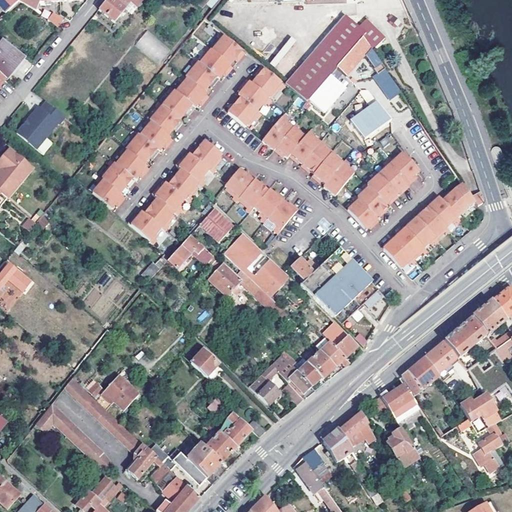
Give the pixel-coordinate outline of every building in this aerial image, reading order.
[(0,0),(0,8),(5,14),(20,0),(0,0)] [(61,2),(60,0),(21,0),(38,8),(41,3),(61,2)] [(130,2),(136,7),(141,0),(106,0),(98,10),(114,23),(124,9),(130,2)] [(213,10),(220,0),(200,0),(198,4),(203,8),(206,4),(213,10)] [(131,14),(136,7),(130,2),(124,9),(131,14)] [(63,21),(54,12),(48,19),(57,28),(63,21)] [(346,30),(292,92),(306,104),(309,101),(332,75),(337,69),(362,39),(346,30)] [(222,42),(212,53),(229,67),(234,60),(235,59),(236,58),(238,60),(244,53),(221,35),(218,39),(222,42)] [(362,39),(337,69),(346,77),(369,49),(362,39)] [(0,77),(4,81),(23,58),(6,43),(0,49),(0,77)] [(209,57),(201,67),(218,80),(222,75),(223,74),(224,73),(226,75),(231,69),(229,67),(212,53),(209,50),(205,54),(209,57)] [(397,91),(374,57),(367,61),(375,73),(371,75),(387,98),(397,91)] [(186,80),(203,94),(208,87),(209,85),(210,84),(213,86),(218,80),(201,67),(195,62),(192,65),(196,69),(186,80)] [(256,78),(251,85),(266,97),(275,87),(279,90),(283,85),(261,67),(256,74),(258,76),(257,77),(256,78)] [(332,75),(309,101),(324,114),(346,88),(332,75)] [(186,86),(178,96),(194,109),(198,104),(199,103),(200,102),(202,104),(207,98),(203,94),(186,80),(185,79),(182,83),(186,86)] [(242,91),(237,97),(255,111),(263,101),(267,104),(270,100),(266,97),(251,85),(246,81),(241,87),(244,89),(243,90),(242,91)] [(172,98),(163,108),(180,122),(184,116),(186,114),(187,113),(189,115),(194,109),(178,96),(171,91),(168,94),(172,98)] [(373,108),(351,124),(364,141),(391,121),(368,92),(363,92),(361,94),(373,108)] [(233,107),(227,114),(245,128),(254,116),(258,119),(261,116),(255,111),(237,97),(233,103),(235,105),(234,106),(233,107)] [(65,118),(46,103),(40,110),(38,108),(27,121),(29,122),(27,125),(26,126),(23,126),(16,134),(36,150),(57,124),(59,125),(65,118)] [(160,112),(151,124),(168,138),(173,131),(175,130),(176,128),(178,130),(183,124),(180,122),(163,108),(160,105),(156,109),(160,112)] [(287,117),(284,115),(262,142),(271,149),(274,151),(293,128),(286,123),(283,121),(285,119),(287,117)] [(150,129),(142,139),(159,153),(163,148),(164,147),(165,146),(168,148),(173,142),(168,138),(151,124),(149,122),(146,126),(150,129)] [(299,127),(296,125),(293,128),(274,151),(280,156),(281,155),(283,156),(284,157),(287,160),(289,157),(305,138),(298,133),(295,131),(297,129),(299,127)] [(314,133),(311,131),(305,138),(289,157),(295,162),(296,161),(298,162),(299,163),(302,165),(320,144),(313,139),(311,137),(312,135),(314,133)] [(387,152),(398,144),(390,133),(379,141),(387,152)] [(136,141),(127,152),(144,167),(150,160),(151,159),(152,157),(154,159),(159,153),(142,139),(136,134),(133,138),(136,141)] [(326,143),(323,140),(320,144),(302,165),(301,167),(307,172),(308,170),(310,172),(311,173),(314,175),(332,154),(325,149),(322,147),(324,145),(326,143)] [(194,150),(190,156),(207,170),(213,175),(216,171),(214,170),(212,168),(220,159),(222,157),(204,143),(199,149),(198,150),(197,152),(194,150)] [(25,162),(10,150),(0,162),(0,168),(2,171),(0,173),(0,194),(1,195),(8,201),(30,173),(22,165),(25,162)] [(126,158),(118,168),(135,182),(139,177),(140,176),(141,175),(144,177),(149,171),(144,167),(127,152),(125,151),(122,155),(126,158)] [(337,153),(334,151),(332,154),(314,175),(312,178),(318,183),(320,181),(321,182),(322,183),(326,186),(343,165),(336,159),(334,157),(335,155),(337,153)] [(390,160),(387,162),(409,187),(415,181),(414,180),(415,179),(417,178),(420,175),(402,155),(396,161),(393,163),(392,162),(390,160)] [(181,161),(176,167),(181,171),(198,185),(199,187),(203,183),(201,181),(199,180),(202,175),(207,170),(190,156),(186,161),(184,162),(183,163),(181,161)] [(349,163),(346,161),(343,165),(326,186),(324,188),(331,193),(336,198),(355,174),(348,169),(346,167),(347,165),(349,163)] [(34,169),(25,162),(22,165),(30,173),(34,169)] [(409,187),(387,162),(385,165),(386,166),(388,168),(385,171),(379,176),(398,197),(401,194),(402,193),(403,191),(405,193),(410,188),(409,187)] [(113,170),(103,181),(120,196),(126,189),(127,188),(128,186),(130,188),(135,182),(118,168),(112,163),(109,167),(113,170)] [(250,170),(244,165),(225,187),(229,190),(237,197),(235,199),(234,201),(236,203),(238,201),(240,199),(258,178),(260,175),(254,170),(253,172),(251,171),(250,170)] [(171,179),(166,185),(183,199),(189,204),(192,200),(190,199),(188,197),(196,188),(198,185),(181,171),(175,178),(174,179),(173,181),(171,179)] [(379,176),(376,173),(373,175),(375,177),(376,179),(374,181),(368,186),(386,207),(389,204),(391,203),(392,202),(393,203),(399,198),(398,197),(379,176)] [(262,182),(258,178),(240,199),(250,208),(249,210),(247,212),(250,214),(254,209),(271,189),(272,188),(266,183),(265,184),(264,183),(262,182)] [(102,187),(94,197),(111,211),(115,206),(117,205),(118,204),(120,206),(125,200),(120,196),(103,181),(101,180),(98,184),(102,187)] [(157,190),(152,196),(157,200),(174,214),(176,215),(179,212),(177,210),(175,209),(179,204),(183,199),(166,185),(162,189),(161,191),(160,192),(157,190)] [(368,186),(366,185),(363,187),(365,189),(367,191),(364,193),(358,199),(376,219),(380,216),(381,215),(382,214),(383,215),(389,210),(386,207),(368,186)] [(387,247),(383,250),(402,270),(408,264),(411,262),(412,264),(414,266),(417,263),(415,261),(413,259),(422,251),(424,253),(425,255),(428,253),(425,249),(431,243),(433,241),(435,243),(437,245),(439,242),(438,240),(436,238),(445,230),(446,232),(448,234),(451,232),(447,228),(454,222),(456,220),(458,222),(459,224),(462,221),(459,217),(474,205),(461,186),(452,193),(450,195),(449,196),(448,194),(442,200),(439,196),(433,201),(434,203),(433,204),(432,205),(429,208),(428,206),(422,212),(423,213),(422,214),(421,215),(417,218),(416,217),(410,222),(412,224),(410,225),(409,226),(406,229),(405,227),(399,233),(400,234),(399,235),(398,236),(395,239),(393,238),(388,243),(389,244),(388,246),(387,247)] [(196,188),(188,197),(190,199),(198,190),(196,188)] [(276,193),(271,189),(254,209),(260,214),(265,218),(263,220),(262,222),(265,224),(268,220),(284,201),(286,198),(280,194),(279,195),(278,194),(276,193)] [(237,197),(229,190),(227,192),(235,199),(237,197)] [(480,193),(471,199),(477,208),(483,204),(480,193)] [(354,205),(348,211),(367,231),(370,229),(371,227),(372,226),(374,228),(379,222),(376,219),(358,199),(356,197),(354,199),(355,201),(357,203),(354,205)] [(250,208),(240,199),(238,201),(249,210),(250,208)] [(147,208),(142,213),(159,228),(165,233),(168,229),(166,228),(165,226),(172,217),(174,214),(157,200),(151,207),(150,208),(149,210),(147,208)] [(289,205),(284,201),(268,220),(274,225),(278,229),(277,231),(275,233),(278,235),(299,211),(293,206),(291,207),(290,206),(289,205)] [(234,227),(215,209),(200,226),(219,244),(234,227)] [(133,219),(128,225),(152,244),(155,241),(153,239),(151,237),(155,233),(159,228),(142,213),(138,218),(137,220),(136,221),(133,219)] [(43,229),(50,222),(43,216),(36,223),(43,229)] [(30,232),(36,222),(27,217),(22,227),(30,232)] [(172,217),(165,226),(166,228),(174,219),(172,217)] [(445,230),(436,238),(438,240),(446,232),(445,230)] [(243,236),(224,256),(240,271),(246,277),(249,274),(245,271),(261,254),(243,236)] [(217,261),(191,237),(168,262),(178,271),(195,252),(211,268),(217,261)] [(340,250),(314,274),(315,274),(305,282),(301,286),(341,326),(360,308),(378,291),(340,250)] [(422,251),(413,259),(415,261),(424,253),(422,251)] [(497,252),(485,261),(496,276),(506,267),(497,252)] [(291,268),(305,282),(315,274),(314,274),(301,259),(291,268)] [(211,268),(216,273),(222,265),(217,261),(211,268)] [(141,275),(150,281),(159,267),(151,262),(141,275)] [(249,274),(246,277),(270,298),(288,280),(270,262),(254,279),(249,274)] [(216,273),(208,281),(227,298),(240,283),(266,307),(267,307),(272,301),(270,298),(246,277),(240,271),(234,277),(222,265),(216,273)] [(0,288),(14,271),(8,266),(0,276),(0,288)] [(511,318),(511,316),(511,315),(511,290),(507,291),(493,302),(490,305),(504,325),(509,332),(511,329),(511,318)] [(272,301),(267,307),(278,318),(284,312),(272,301)] [(485,339),(504,325),(490,305),(481,312),(472,320),(485,339)] [(485,339),(472,320),(444,343),(457,360),(458,361),(464,355),(485,339)] [(359,333),(354,339),(363,346),(368,341),(359,333)] [(487,341),(494,352),(504,345),(511,339),(511,338),(511,337),(510,334),(496,344),(493,344),(490,338),(487,341)] [(345,336),(333,348),(345,360),(358,348),(355,345),(345,336)] [(319,354),(329,344),(324,338),(314,348),(319,354)] [(444,343),(425,358),(436,375),(451,364),(457,360),(444,343)] [(319,354),(334,370),(341,364),(345,367),(349,364),(345,360),(333,348),(329,344),(319,354)] [(511,361),(511,357),(504,345),(494,352),(505,367),(511,361)] [(202,351),(191,364),(207,378),(218,365),(202,351)] [(476,365),(467,371),(478,387),(480,389),(484,396),(486,398),(487,400),(505,387),(511,397),(511,377),(505,367),(494,352),(484,359),(490,368),(482,374),(476,365)] [(319,354),(307,364),(321,379),(323,381),(334,370),(319,354)] [(464,355),(458,361),(462,366),(469,361),(464,355)] [(270,367),(276,372),(301,398),(311,388),(297,373),(292,367),(284,360),(281,356),(270,367)] [(288,356),(284,360),(292,367),(296,364),(288,356)] [(476,356),(469,361),(462,366),(467,372),(467,371),(476,365),(480,362),(476,356)] [(401,378),(413,397),(437,377),(436,375),(425,358),(414,368),(401,378)] [(307,364),(297,373),(311,388),(321,379),(307,364)] [(454,369),(451,364),(436,375),(437,377),(442,383),(454,373),(454,369)] [(272,377),(276,372),(270,367),(249,389),(267,406),(279,394),(265,381),(270,375),(272,377)] [(478,387),(467,371),(476,389),(478,387)] [(101,396),(111,406),(114,403),(124,412),(140,395),(120,376),(101,396)] [(150,452),(72,379),(64,389),(134,456),(133,463),(124,474),(130,479),(133,477),(138,482),(154,463),(160,469),(151,478),(161,491),(174,505),(172,507),(167,511),(188,511),(197,501),(199,499),(167,468),(150,452)] [(96,384),(88,391),(93,397),(101,390),(96,384)] [(403,386),(388,396),(382,401),(389,412),(398,425),(419,411),(403,386)] [(286,396),(296,406),(302,400),(292,390),(286,396)] [(381,400),(382,401),(388,396),(385,391),(379,397),(381,400)] [(217,396),(206,408),(215,416),(226,405),(217,396)] [(458,406),(469,425),(481,418),(488,430),(491,428),(501,423),(487,400),(486,398),(484,396),(472,403),(470,399),(458,406)] [(381,400),(368,408),(376,420),(389,412),(382,401),(381,400)] [(43,416),(53,426),(103,473),(112,465),(103,455),(52,404),(43,416)] [(230,419),(218,434),(235,450),(252,432),(249,430),(228,410),(225,414),(230,419)] [(342,431),(339,433),(346,444),(367,426),(360,415),(342,431)] [(43,416),(35,426),(44,435),(53,426),(43,416)] [(249,430),(252,432),(259,439),(265,433),(255,424),(249,430)] [(488,430),(487,430),(492,438),(479,446),(481,448),(478,451),(478,452),(477,453),(492,477),(501,471),(489,453),(498,448),(503,446),(498,438),(491,428),(488,430)] [(419,458),(401,430),(391,437),(394,440),(387,445),(403,469),(419,458)] [(337,431),(322,443),(335,464),(352,454),(346,444),(339,433),(337,431)] [(235,450),(218,434),(205,449),(221,465),(235,450)] [(504,435),(498,438),(503,446),(509,443),(504,435)] [(195,486),(204,477),(186,460),(187,459),(177,450),(170,458),(157,445),(150,452),(167,468),(171,463),(195,486)] [(201,445),(187,459),(186,460),(204,477),(206,480),(221,465),(205,449),(201,445)] [(510,467),(498,448),(489,453),(501,471),(510,467)] [(302,460),(316,480),(328,472),(313,451),(302,460)] [(302,460),(294,468),(317,500),(321,497),(332,511),(339,511),(316,480),(302,460)] [(370,494),(376,491),(357,462),(352,465),(370,494)] [(0,477),(0,503),(7,510),(20,495),(0,477)] [(116,487),(106,479),(94,493),(91,490),(76,507),(82,511),(84,511),(90,506),(95,511),(98,507),(106,499),(116,487)] [(116,487),(106,499),(110,502),(123,486),(119,483),(116,487)] [(376,491),(370,494),(377,504),(382,500),(376,491)] [(19,511),(52,511),(44,505),(44,506),(33,496),(19,511)] [(276,511),(266,497),(258,505),(251,511),(276,511)] [(156,511),(167,511),(172,507),(165,502),(156,511)] [(489,511),(482,503),(471,511),(489,511)]
